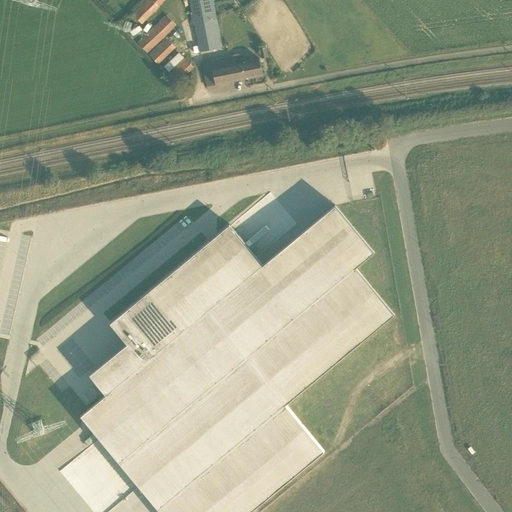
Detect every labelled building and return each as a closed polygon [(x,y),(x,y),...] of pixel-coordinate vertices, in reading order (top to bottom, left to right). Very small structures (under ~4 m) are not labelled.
[(142,24),(166,0),(145,0),(132,13),(142,24)] [(190,0),(200,51),(222,47),(213,0),(190,0)] [(148,52),(176,25),(166,14),(138,42),(148,52)] [(158,63),(175,47),(166,38),(149,54),(158,63)] [(261,58),(268,57),(266,47),(260,48),(261,58)] [(240,59),(239,53),(202,61),(207,86),(216,84),(216,85),(263,75),(260,58),(244,61),(244,59),(240,59)] [(176,83),(194,67),(185,57),(168,73),(176,83)] [(370,173),(359,175),(360,186),(371,184),(370,173)] [(81,415),(162,511),(249,511),(325,449),(287,403),(395,312),(356,266),(375,250),(336,204),(263,264),(229,224),(111,322),(128,343),(91,374),(107,394),(81,415)]
